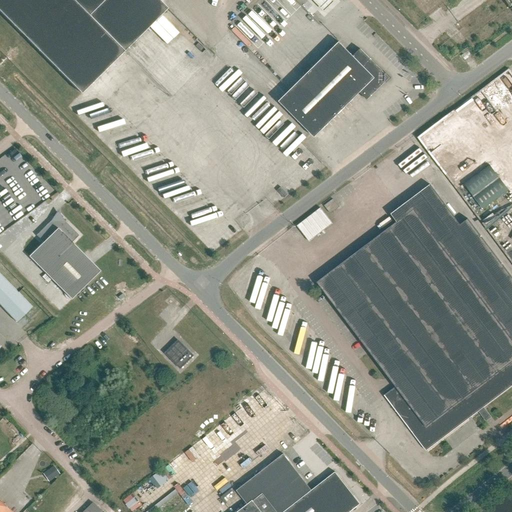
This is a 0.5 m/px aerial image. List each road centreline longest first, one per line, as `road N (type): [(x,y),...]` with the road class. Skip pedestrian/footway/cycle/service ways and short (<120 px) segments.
road 1 (unclassified): [(200,289),(451,88)]
road 2 (tertiary): [(413,511),(200,289)]
road 3 (unclassified): [(4,402),(179,268)]
road 4 (tertiary): [(179,268),(32,122)]
road 5 (unclassified): [(92,491),(4,402)]
road 6 (unclassified): [(451,88),(366,0)]
